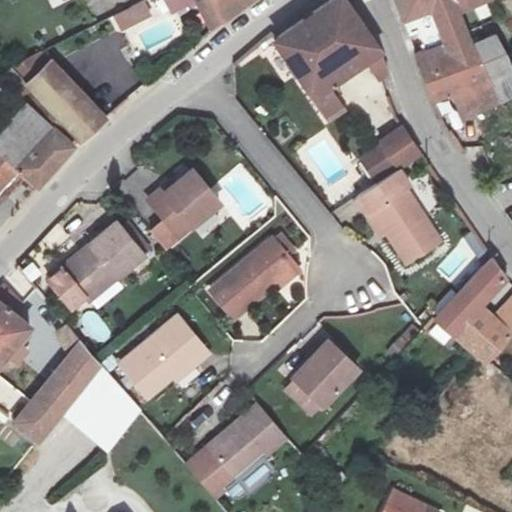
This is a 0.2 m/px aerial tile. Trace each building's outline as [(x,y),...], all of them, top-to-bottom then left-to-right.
[(189,9),(212,35),(256,0),(192,0),(195,3),(189,9)] [(378,55),(340,0),(334,0),(274,44),(328,118),(342,104),(330,87),(365,66),(378,82),(384,72),(378,55)] [(451,24),(458,45),(477,85),(500,75),(480,27),(480,25),(472,5),(469,0),(406,0),(420,34),(451,24)] [(469,0),(472,5),(479,3),(490,23),(511,14),(511,11),(506,0),(469,0)] [(511,98),(511,97),(500,75),(477,85),(458,45),(428,57),(445,98),(464,91),(475,115),(511,98)] [(75,141),(101,121),(44,55),(11,72),(75,141)] [(0,199),(23,176),(34,187),(44,175),(65,152),(28,111),(0,138),(0,199)] [(459,124),(472,145),(483,140),(470,118),(459,124)] [(325,128),(295,148),(321,187),(352,167),(325,128)] [(379,144),(397,169),(422,152),(403,129),(379,144)] [(469,147),(474,171),(488,168),(483,145),(469,147)] [(407,185),(397,169),(372,186),(353,199),(364,216),(368,212),(405,263),(437,241),(402,192),(407,185)] [(218,204),(190,172),(166,194),(161,188),(144,201),(177,238),(218,204)] [(143,258),(117,223),(49,279),(76,313),(143,258)] [(294,269),(271,241),(209,292),(238,323),(276,292),(272,289),(294,269)] [(489,256),(435,315),(489,361),(511,335),(511,295),(496,313),(487,303),(508,278),(489,256)] [(0,303),(0,363),(29,325),(0,303)] [(205,356),(176,320),(121,365),(147,395),(169,378),(174,382),(205,356)] [(65,352),(77,337),(62,321),(49,335),(65,352)] [(36,446),(63,410),(99,363),(77,337),(65,352),(48,372),(8,425),(36,446)] [(295,381),(322,407),(358,372),(327,345),(292,378),(295,381)] [(130,399),(99,363),(63,410),(101,441),(130,399)] [(322,407),(295,381),(285,393),(313,418),(322,407)] [(238,481),(287,436),(259,403),(208,447),(238,481)] [(410,511),(387,502),(383,511),(410,511)]
